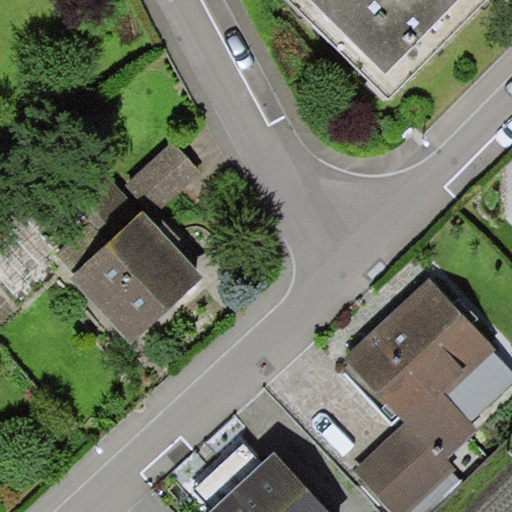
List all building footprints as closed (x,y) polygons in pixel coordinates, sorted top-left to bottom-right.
[(285,0),(283,2),(385,99),(478,3),(475,0),(285,0)] [(174,140),(126,184),(154,214),(201,170),(174,140)] [(142,211),(73,274),(133,339),(202,276),(142,211)] [(498,365),(425,284),(346,354),(404,418),(349,466),(390,511),(405,511),(457,466),(425,430),(498,365)] [(323,511),(248,433),(187,490),(206,511),(205,511),(323,511)]
